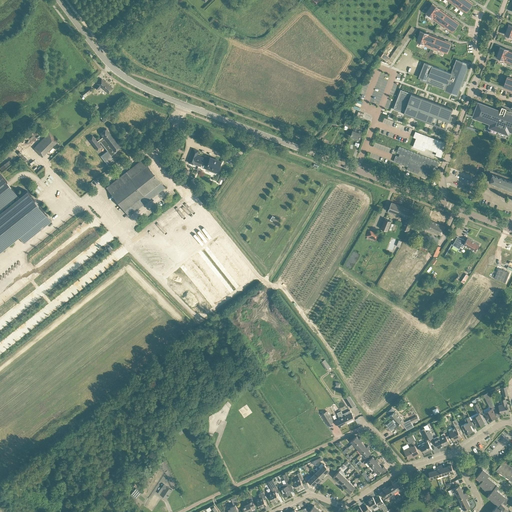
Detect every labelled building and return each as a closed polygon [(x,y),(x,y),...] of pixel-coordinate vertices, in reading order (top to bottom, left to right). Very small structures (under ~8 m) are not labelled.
[(469,0),(454,0),(452,3),(458,8),(459,6),(466,12),(473,3),(469,0)] [(438,23),(446,13),(432,3),(426,12),(433,17),(432,19),(438,23)] [(446,13),(438,23),(444,27),(445,26),(452,31),(459,22),(446,13)] [(411,26),(389,59),(392,62),(415,29),(411,26)] [(431,47),(436,36),(420,30),(417,40),(425,43),(425,45),(431,47)] [(436,36),(431,47),(438,50),(439,48),(447,52),(451,41),(436,36)] [(511,64),(511,60),(511,50),(500,46),(496,57),(505,60),(504,62),(511,64)] [(389,51),(384,59),(387,61),(388,58),(389,59),(393,54),(390,52),(389,51)] [(445,91),(450,93),(453,94),(457,96),(469,64),(465,63),(462,62),(456,59),(451,73),(433,66),(425,62),(419,77),(421,78),(420,80),(445,90),(445,91)] [(511,89),(511,78),(507,76),(503,87),(511,89)] [(109,93),(113,88),(101,78),(97,83),(98,84),(95,88),(98,90),(101,87),(109,93)] [(90,86),(82,93),(85,96),(93,90),(90,86)] [(399,94),(393,109),(445,129),(448,122),(450,123),(452,116),(450,115),(453,109),(403,90),(401,89),(399,94)] [(478,102),(473,116),(491,123),(489,126),(490,127),(507,133),(508,133),(509,130),(511,130),(511,115),(510,114),(511,112),(508,111),(509,109),(506,108),(502,106),(500,111),(499,110),(478,102)] [(353,130),(351,136),(359,139),(361,133),(356,131),(358,126),(355,125),(353,130)] [(115,151),(121,146),(113,136),(106,128),(100,133),(103,137),(97,141),(92,135),(88,139),(97,150),(101,147),(99,143),(101,142),(108,150),(101,156),(107,164),(106,165),(114,158),(113,159),(111,156),(116,152),(116,151),(115,152),(115,151)] [(416,138),(413,146),(424,151),(425,148),(436,152),(435,155),(441,157),(446,143),(415,131),(413,137),(416,138)] [(49,133),(33,148),(42,157),(57,141),(49,133)] [(396,155),(393,161),(408,166),(407,169),(418,174),(419,171),(434,176),(436,170),(433,169),(434,166),(437,168),(439,162),(399,146),(397,152),(400,153),(399,156),(396,155)] [(198,151),(193,149),(188,162),(193,163),(194,160),(207,165),(206,167),(217,171),(220,161),(210,157),(209,160),(196,155),(198,151)] [(20,154),(26,161),(28,159),(20,150),(0,168),(2,170),(20,154)] [(128,215),(164,187),(142,159),(106,188),(128,215)] [(511,177),(491,170),(487,179),(489,180),(489,181),(494,183),(495,186),(497,185),(495,183),(495,182),(511,188),(511,177)] [(0,250),(36,222),(42,229),(51,221),(27,190),(19,197),(0,173),(0,250)] [(270,180),(264,178),(265,178),(264,177),(264,178),(262,177),(262,176),(261,177),(255,175),(252,183),(245,180),(242,187),(249,190),(250,191),(250,188),(254,190),(255,186),(266,190),(270,180)] [(412,221),(416,212),(391,202),(388,211),(406,218),(402,228),(408,231),(412,220),(412,221)] [(441,235),(445,227),(423,216),(419,225),(441,235)] [(385,218),(380,228),(381,229),(387,231),(387,229),(391,231),(392,229),(392,230),(394,226),(394,225),(394,224),(390,222),(391,221),(385,218)] [(377,238),(379,233),(370,229),(370,230),(369,229),(366,236),(376,240),(377,238)] [(457,236),(456,239),(453,244),(459,248),(462,243),(464,244),(475,251),(479,245),(467,238),(466,241),(456,235),(456,236),(457,236)] [(436,255),(440,246),(436,244),(431,253),(436,255)] [(494,256),(497,257),(504,261),(508,253),(496,247),(494,251),(490,249),(484,260),(490,263),(494,256)] [(359,253),(353,250),(345,264),(351,267),(359,253)] [(328,381),(330,384),(338,379),(336,376),(328,381)] [(349,395),(345,398),(350,407),(355,404),(349,395)] [(505,398),(501,399),(502,405),(499,405),(500,412),(500,414),(509,412),(507,403),(506,403),(505,398)] [(493,409),(495,407),(492,401),(487,403),(490,409),(484,412),(489,420),(496,416),(493,409)] [(477,402),(473,404),(478,413),(481,411),(477,402)] [(343,414),(342,412),(341,410),(337,413),(340,418),(336,420),(339,427),(347,423),(344,416),(343,414)] [(350,410),(343,414),(344,416),(347,423),(355,419),(350,410)] [(333,421),(328,412),(327,411),(321,414),(328,425),(333,421)] [(403,420),(397,412),(395,411),(389,416),(394,422),(388,427),(386,424),(391,431),(392,431),(391,430),(401,422),(407,430),(414,426),(410,419),(405,422),(403,420)] [(472,417),(477,426),(484,422),(480,413),(472,417)] [(470,425),(473,423),(469,416),(464,419),(466,422),(461,425),(466,434),(473,430),(470,425)] [(448,430),(453,440),(457,438),(458,439),(461,437),(458,431),(461,429),(459,425),(456,419),(452,421),(455,427),(448,430)] [(335,438),(342,434),(338,426),(331,429),(335,438)] [(426,441),(430,439),(426,431),(425,428),(421,431),(426,441)] [(442,436),(439,438),(443,445),(449,442),(444,432),(441,434),(442,436)] [(413,434),(406,438),(409,443),(416,440),(413,434)] [(433,438),(439,448),(443,445),(439,438),(438,435),(433,438)] [(359,438),(357,436),(351,441),(353,443),(348,447),(350,449),(355,445),(362,438),(361,437),(359,438)] [(358,449),(364,444),(361,441),(363,440),(362,438),(355,445),(358,449)] [(421,446),(425,453),(432,449),(428,441),(424,443),(424,444),(421,446)] [(366,446),(364,444),(358,449),(362,453),(369,446),(368,445),(366,446)] [(415,456),(419,454),(414,445),(412,447),(411,446),(404,450),(408,458),(414,455),(415,456)] [(366,457),(371,452),(369,449),(370,448),(369,446),(362,453),(366,457)] [(367,461),(371,465),(378,459),(377,457),(375,459),(373,456),(367,461)] [(379,460),(378,459),(371,465),(374,469),(380,464),(377,462),(379,460)] [(511,480),(511,466),(504,461),(496,470),(511,480)] [(320,468),(325,473),(330,469),(324,464),(320,468)] [(382,467),(380,464),(374,469),(378,473),(381,471),(382,473),(387,469),(384,465),(382,467)] [(442,465),(439,465),(442,475),(447,473),(445,467),(443,467),(442,465)] [(445,467),(447,473),(448,474),(454,472),(451,465),(445,467)] [(316,472),(321,477),(325,473),(320,468),(316,472)] [(481,469),(482,470),(476,477),(481,481),(479,483),(490,492),(488,495),(499,504),(491,511),(505,511),(509,508),(505,505),(502,502),(505,499),(507,497),(497,489),(499,486),(488,477),(490,474),(482,468),(481,469)] [(437,477),(436,477),(434,470),(429,472),(431,479),(437,477)] [(339,471),(334,476),(338,480),(343,475),(339,471)] [(281,488),(284,496),(291,493),(288,487),(292,485),(288,478),(286,472),(282,474),(285,480),(286,483),(279,486),(281,488)] [(301,480),(304,479),(300,472),(297,473),(299,477),(293,480),(297,489),(304,486),(301,480)] [(312,476),(317,481),(321,477),(316,472),(312,476)] [(343,475),(338,480),(342,484),(347,479),(343,475)] [(308,480),(313,486),(317,481),(312,476),(308,480)] [(347,479),(342,484),(346,488),(351,483),(347,479)] [(395,480),(393,481),(398,489),(400,492),(404,489),(399,480),(396,482),(395,480)] [(394,492),(398,489),(393,481),(391,482),(393,484),(390,486),(394,492)] [(351,483),(346,488),(350,492),(355,487),(351,483)] [(160,494),(167,498),(168,495),(169,496),(169,495),(172,490),(164,484),(162,487),(165,488),(160,494)] [(276,493),(279,492),(276,484),(273,486),(274,490),(268,493),(273,502),(279,499),(276,493)] [(453,495),(456,493),(462,490),(460,485),(453,488),(451,489),(453,495)] [(385,486),(384,487),(389,495),(394,492),(390,486),(387,488),(385,486)] [(389,495),(384,487),(382,488),(384,490),(380,492),(385,498),(389,495)] [(136,488),(130,494),(135,499),(141,492),(136,488)] [(464,493),(462,490),(456,493),(459,498),(468,494),(466,492),(464,493)] [(256,498),(260,508),(267,505),(264,499),(267,498),(263,491),(260,493),(259,494),(259,497),(256,498)] [(461,504),(467,501),(466,498),(469,497),(468,494),(459,498),(461,504)] [(383,502),(379,496),(376,498),(375,499),(373,497),(367,500),(372,508),(378,505),(380,508),(385,505),(383,502)] [(254,503),(252,500),(242,504),(244,511),(248,511),(253,510),(250,505),(254,503)] [(470,506),(467,501),(461,504),(464,511),(467,510),(466,508),(470,506)]
